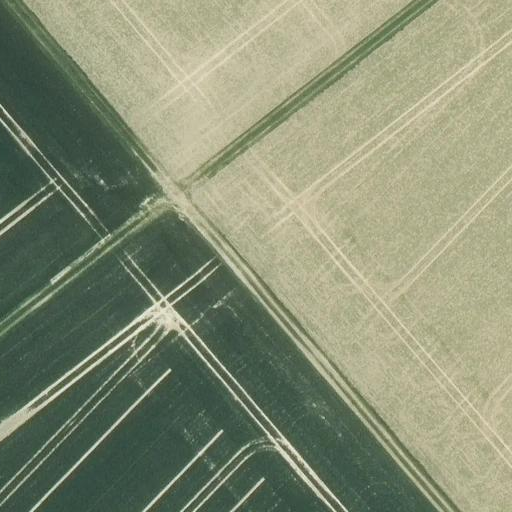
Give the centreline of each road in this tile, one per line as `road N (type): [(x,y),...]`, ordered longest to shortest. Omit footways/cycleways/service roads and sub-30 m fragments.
road 1 (track): [(12,0),(449,511)]
road 2 (track): [(0,332),(430,0)]
